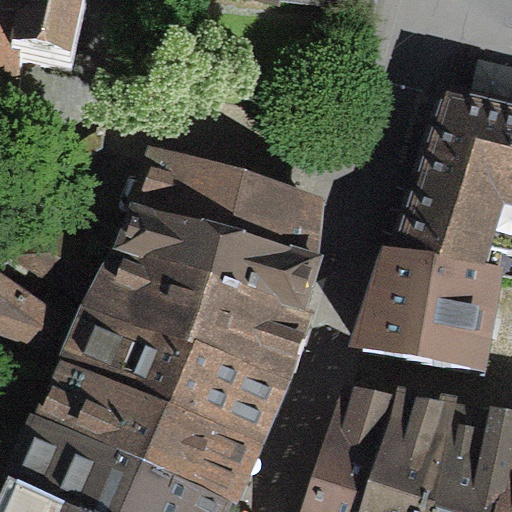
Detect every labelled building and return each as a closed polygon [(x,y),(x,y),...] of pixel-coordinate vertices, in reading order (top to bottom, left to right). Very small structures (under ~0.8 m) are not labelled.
[(21,0),(0,0),(0,110),(8,111),(13,69),(65,75),(73,15),(21,9),(21,0)] [(198,0),(198,4),(287,15),(288,0),(344,0),(350,1),(349,0),(198,0)] [(511,110),(446,91),(392,260),(503,290),(504,282),(511,283),(511,110)] [(324,208),(156,161),(131,223),(321,282),(324,208)] [(321,282),(131,223),(120,247),(109,274),(322,357),(331,324),(341,290),(321,282)] [(365,312),(351,359),(481,387),(492,331),(503,290),(392,260),(382,257),(365,312)] [(83,326),(109,274),(52,258),(26,260),(0,263),(0,344),(63,370),(83,326)] [(83,326),(301,420),(311,389),(322,357),(109,274),(83,326)] [(291,446),(301,420),(83,326),(63,370),(59,384),(279,477),(291,446)] [(279,477),(59,384),(50,416),(41,443),(217,511),(257,511),(265,510),(279,477)] [(370,511),(401,414),(344,405),(308,511),(370,511)] [(427,511),(454,425),(401,414),(370,511),(427,511)] [(499,511),(511,464),(511,431),(454,425),(427,511),(499,511)] [(217,511),(41,443),(33,471),(19,504),(38,511),(217,511)] [(511,511),(511,464),(499,511),(511,511)] [(38,511),(19,504),(11,502),(6,511),(38,511)]
